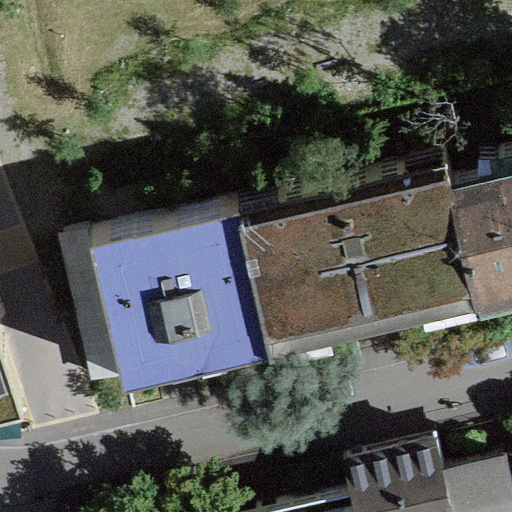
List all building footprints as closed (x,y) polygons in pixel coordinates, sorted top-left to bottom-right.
[(475,274),(477,284),(511,276),(511,137),(496,141),(498,155),(450,167),(475,274)] [(279,195),(275,197),(243,205),(270,321),(324,309),(327,319),(360,311),(423,297),(421,286),(475,274),(450,167),(448,157),(417,164),(411,164),(407,150),(276,180),(279,195)] [(270,321),(243,205),(239,186),(101,217),(135,363),(171,355),(272,332),(270,321)] [(0,318),(0,394),(23,389),(0,318)] [(361,511),(452,511),(441,457),(434,428),(388,438),(346,448),(353,477),(361,511)] [(441,457),(452,511),(511,511),(511,487),(502,442),(466,451),(441,457)] [(361,511),(353,477),(260,498),(240,503),(241,511),(361,511)]
